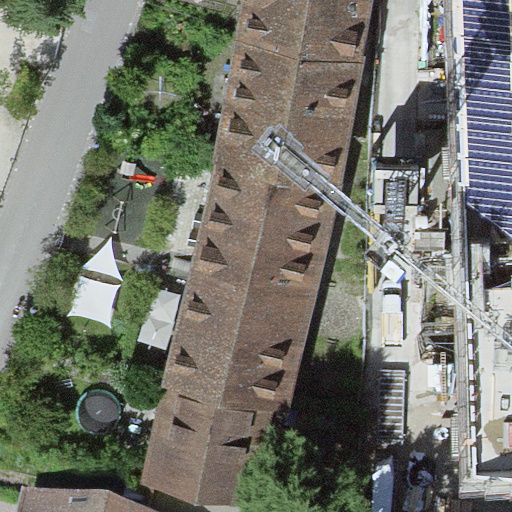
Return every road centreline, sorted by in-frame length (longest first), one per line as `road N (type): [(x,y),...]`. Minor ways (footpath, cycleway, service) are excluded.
road 1 (residential): [(406,0),(384,410)]
road 2 (residential): [(0,299),(114,0)]
